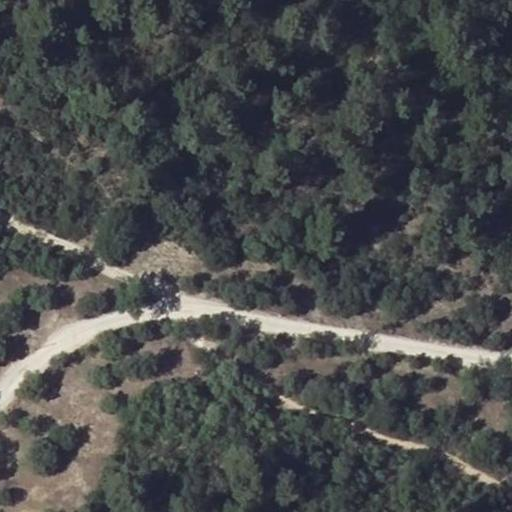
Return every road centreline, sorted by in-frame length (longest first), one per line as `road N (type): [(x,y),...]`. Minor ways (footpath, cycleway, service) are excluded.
road 1 (track): [(511,362),(186,309),(86,319),(0,400)]
road 2 (track): [(186,309),(0,210)]
